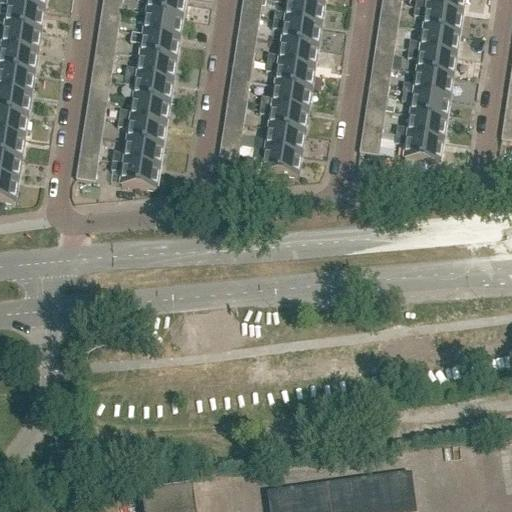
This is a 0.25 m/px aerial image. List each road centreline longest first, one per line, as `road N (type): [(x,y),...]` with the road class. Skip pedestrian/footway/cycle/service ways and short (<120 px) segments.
road 1 (secondary): [(511,222),(39,264)]
road 2 (secondary): [(43,312),(511,268)]
road 3 (residential): [(199,212),(69,224),(60,217),(87,0)]
road 4 (residential): [(199,212),(225,0)]
road 5 (residential): [(340,199),(366,0)]
road 6 (residential): [(506,0),(484,187)]
road 7 (unclassified): [(0,474),(44,406),(43,312)]
road 8 (residential): [(484,187),(340,199)]
road 9 (residential): [(340,199),(199,212)]
